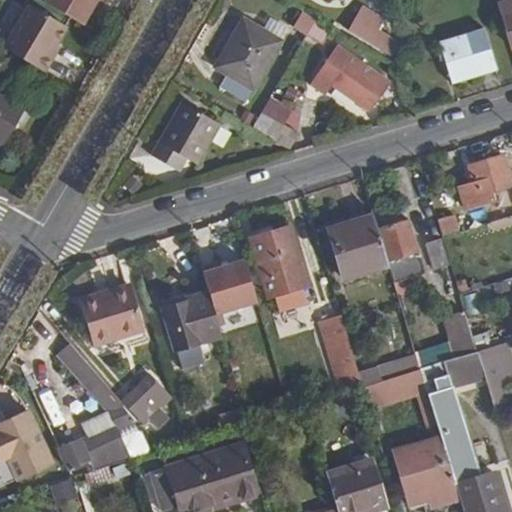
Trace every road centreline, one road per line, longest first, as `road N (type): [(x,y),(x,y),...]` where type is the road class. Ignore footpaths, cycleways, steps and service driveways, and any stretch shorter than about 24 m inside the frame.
road 1 (residential): [(39,242),(78,239),(511,108)]
road 2 (residential): [(178,0),(39,242)]
